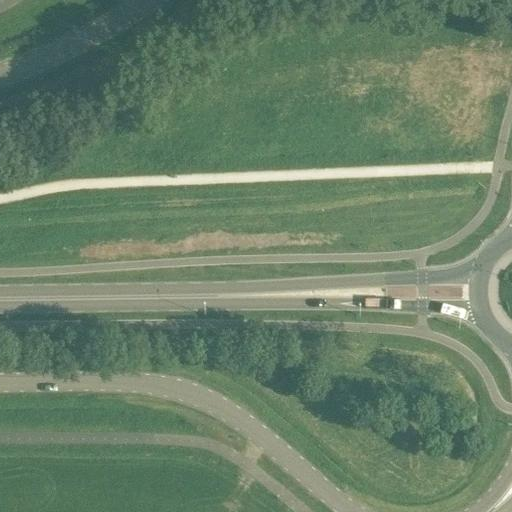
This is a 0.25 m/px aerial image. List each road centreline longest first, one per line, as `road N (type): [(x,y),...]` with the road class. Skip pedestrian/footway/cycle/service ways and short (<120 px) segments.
road 1 (tertiary): [(0,382),(114,382),(191,393),(235,418),(350,511)]
road 2 (primary): [(479,269),(206,296)]
road 3 (primary): [(206,296),(479,312)]
road 4 (primary): [(206,296),(0,299)]
road 5 (unclassified): [(150,0),(0,74)]
